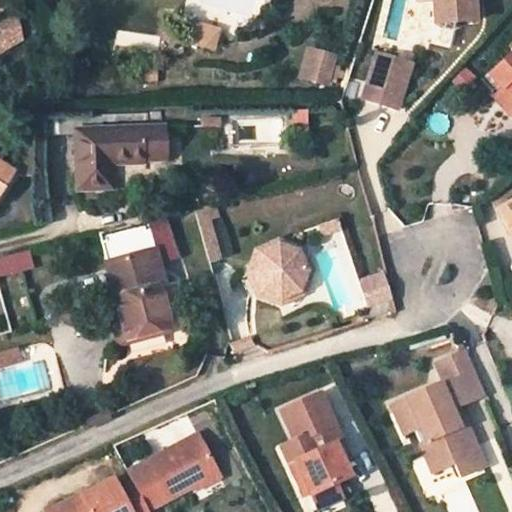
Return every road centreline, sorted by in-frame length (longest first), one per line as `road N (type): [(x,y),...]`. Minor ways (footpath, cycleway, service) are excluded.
road 1 (residential): [(0,488),(123,423),(271,364),(417,324)]
road 2 (residential): [(417,324),(462,301),(481,259),(455,233),(425,232),(410,252),(406,287)]
